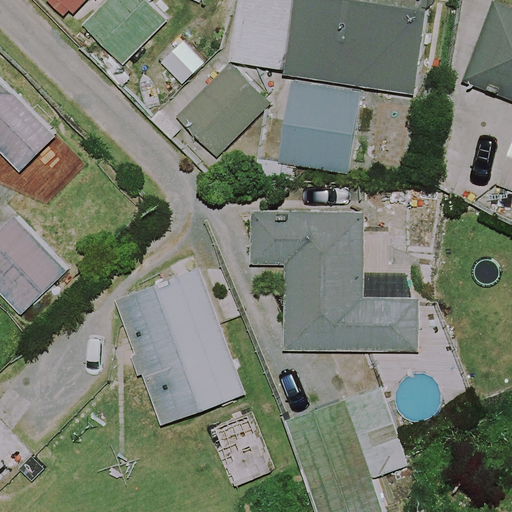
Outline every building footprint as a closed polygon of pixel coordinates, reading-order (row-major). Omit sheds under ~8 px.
[(107,0),(104,3),(83,25),(125,66),(168,21),(150,4),(153,0),(107,0)] [(429,0),(244,0),(236,63),(293,71),(292,78),(364,88),(417,95),(429,0)] [(511,9),(499,4),(467,80),(511,99),(511,9)] [(206,63),(183,41),(161,64),(184,86),(206,63)] [(269,106),(232,67),(180,118),(217,156),(269,106)] [(58,135),(0,77),(0,151),(21,172),(58,135)] [(364,88),(292,78),(281,162),(352,172),(364,88)] [(511,144),(497,184),(511,190),(511,144)] [(363,299),(364,213),(253,211),(252,264),(288,264),(287,349),(416,351),(417,300),(363,299)] [(66,274),(16,220),(0,234),(0,293),(20,316),(66,274)] [(245,395),(203,274),(120,303),(162,424),(245,395)] [(0,425),(0,511),(33,511),(60,486),(0,425)]
